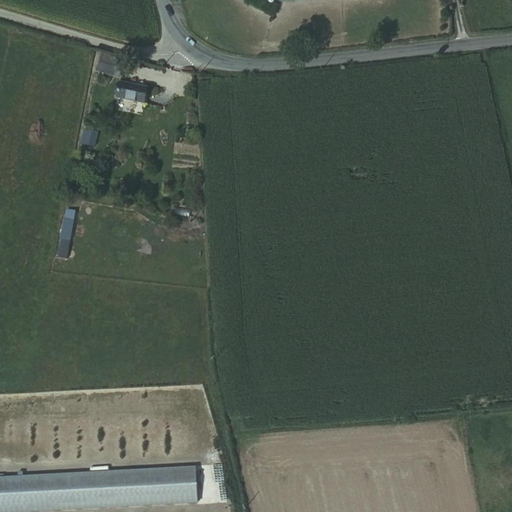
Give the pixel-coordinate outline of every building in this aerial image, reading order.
[(353,7),(330,10),(331,18),(353,14),(353,7)] [(100,53),(98,75),(121,78),(124,57),(100,53)] [(142,105),(145,89),(117,84),(115,101),(142,105)] [(85,131),(83,147),(96,148),(98,132),(85,131)] [(67,209),(58,258),(67,259),(76,210),(67,209)] [(196,467),(0,478),(0,511),(19,511),(198,503),(196,467)]
